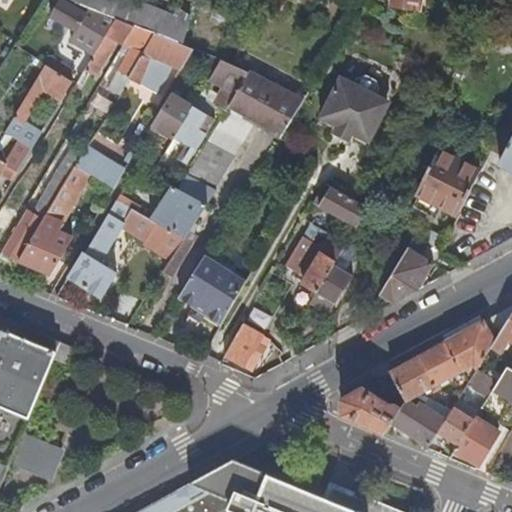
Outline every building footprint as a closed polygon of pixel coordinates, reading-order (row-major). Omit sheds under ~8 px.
[(167,38),(175,16),(132,0),(68,0),(81,5),(110,16),(116,18),(133,25),(153,33),(167,38)] [(401,0),(400,8),(418,11),(419,0),(401,0)] [(50,15),(69,26),(77,11),(59,1),(50,15)] [(81,46),(94,54),(116,18),(110,16),(107,21),(106,20),(102,26),(77,11),(69,26),(86,36),(81,46)] [(177,12),(175,16),(167,38),(176,42),(183,14),(177,12)] [(176,42),(183,44),(191,17),(183,14),(176,42)] [(94,54),(67,99),(72,102),(91,70),(96,73),(116,39),(123,42),(133,25),(116,18),(94,54)] [(130,48),(126,55),(118,70),(128,76),(153,33),(133,25),(123,42),(122,44),(130,48)] [(128,76),(138,82),(156,93),(173,64),(181,67),(193,48),(183,44),(176,42),(167,38),(153,33),(128,76)] [(118,50),(126,55),(130,48),(122,44),(118,50)] [(45,65),(67,79),(73,70),(50,56),(45,65)] [(216,81),(225,85),(216,99),(228,105),(232,97),(248,71),(235,65),(221,58),(221,60),(210,78),(216,81)] [(45,65),(14,118),(5,132),(21,142),(32,148),(40,133),(24,124),(43,91),(60,101),(72,81),(67,79),(45,65)] [(128,76),(118,70),(112,81),(121,87),(128,76)] [(151,219),(184,237),(215,190),(214,189),(256,119),(261,121),(281,88),(248,71),(232,97),(228,105),(217,123),(178,188),(172,185),(151,219)] [(339,76),(324,107),(337,113),(352,82),(339,76)] [(347,131),(369,142),(386,106),(383,97),(380,97),(374,94),(376,88),(374,80),(365,76),(356,79),(354,83),(352,82),(337,113),(332,123),(340,127),(342,124),(348,128),(347,131)] [(303,100),(281,88),(261,121),(283,133),(303,100)] [(193,106),(172,94),(153,125),(174,137),(193,106)] [(187,145),(196,150),(214,119),(193,106),(174,137),(187,145)] [(324,107),(319,116),(332,123),(337,113),(324,107)] [(426,117),(402,108),(398,116),(422,125),(426,117)] [(511,167),(511,110),(493,145),(504,151),(499,160),(511,167)] [(125,149),(130,152),(135,143),(130,140),(125,149)] [(21,142),(7,163),(6,165),(13,168),(9,175),(14,178),(32,148),(21,142)] [(87,145),(74,165),(91,175),(114,189),(126,168),(87,145)] [(196,150),(187,145),(179,158),(187,163),(196,150)] [(458,214),(481,169),(439,149),(416,193),(458,214)] [(6,165),(1,174),(12,180),(14,178),(9,175),(13,168),(6,165)] [(53,239),(91,175),(74,165),(63,184),(57,194),(44,216),(42,220),(18,260),(50,274),(61,255),(45,248),(47,239),(53,239)] [(66,172),(61,169),(57,175),(62,178),(66,172)] [(53,178),(47,188),(57,194),(63,184),(53,178)] [(22,188),(16,184),(0,210),(0,227),(1,229),(14,208),(13,207),(17,200),(16,199),(22,188)] [(364,191),(360,189),(354,200),(330,187),(319,205),(357,226),(368,207),(359,201),(364,191)] [(47,188),(35,210),(44,216),(57,194),(47,188)] [(116,200),(137,212),(141,206),(120,193),(116,200)] [(375,211),(380,214),(387,199),(379,196),(375,211)] [(83,252),(67,277),(101,296),(116,272),(111,268),(113,264),(107,260),(104,265),(101,263),(123,225),(144,238),(143,240),(155,248),(157,246),(172,256),(176,249),(184,237),(151,219),(137,212),(116,200),(85,253),(83,252)] [(35,210),(32,214),(42,220),(44,216),(35,210)] [(42,220),(32,214),(27,211),(1,255),(15,264),(18,260),(42,220)] [(327,238),(302,280),(319,291),(335,301),(351,275),(333,264),(346,243),(311,222),(286,264),(300,272),(317,243),(314,241),(319,233),(327,238)] [(416,290),(440,250),(414,238),(380,293),(394,302),(416,290)] [(183,254),(176,249),(172,256),(148,293),(155,298),(183,254)] [(179,295),(195,305),(222,322),(246,281),(204,255),(179,295)] [(335,301),(319,291),(312,302),(328,312),(335,301)] [(461,369),(462,370),(473,363),(477,368),(492,345),(511,313),(511,305),(484,321),(447,341),(461,369)] [(510,339),(511,339),(511,313),(492,345),(502,351),(510,339)] [(0,458),(10,462),(23,430),(54,356),(61,340),(10,319),(0,314),(0,458)] [(262,334),(243,322),(224,355),(244,366),(262,334)] [(61,340),(54,356),(66,361),(73,345),(61,340)] [(439,382),(461,369),(447,341),(437,346),(419,356),(436,389),(441,386),(439,382)] [(406,399),(425,389),(429,387),(431,390),(432,392),(436,389),(419,356),(403,364),(376,379),(398,400),(402,404),(405,400),(406,399)] [(511,368),(508,365),(497,381),(493,388),(511,399),(511,368)] [(493,388),(497,381),(477,368),(467,383),(488,396),(491,392),(493,388)] [(402,404),(398,400),(396,404),(388,403),(363,386),(342,398),(343,414),(385,431),(390,422),(402,404)] [(488,396),(481,406),(500,418),(509,403),(491,392),(488,396)] [(416,406),(405,400),(402,404),(390,422),(428,445),(437,431),(450,410),(424,395),(416,406)] [(453,406),(474,419),(478,411),(480,409),(459,396),(453,406)] [(457,444),(474,419),(453,406),(450,410),(437,431),(457,444)] [(499,431),(497,430),(479,419),(482,414),(478,411),(474,419),(457,444),(449,457),(476,468),(499,431)] [(62,446),(28,432),(16,461),(49,475),(62,446)] [(0,458),(0,484),(10,462),(0,458)] [(233,458),(132,511),(213,511),(216,505),(229,505),(246,511),(406,511),(361,494),(360,496),(332,484),(327,496),(233,458)]
